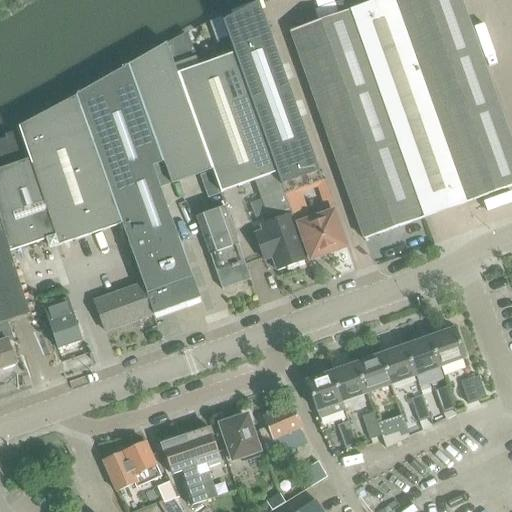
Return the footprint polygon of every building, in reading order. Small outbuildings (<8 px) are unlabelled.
[(386,0),(313,26),(291,34),(365,241),(423,221),(511,188),(511,144),(470,28),(460,0),(386,0)] [(259,4),(222,22),(232,49),(234,55),(246,87),(278,175),(282,186),(285,185),(319,173),(280,64),(270,36),(259,4)] [(167,48),(128,69),(163,165),(164,164),(172,186),(211,172),(192,117),(177,75),(167,48)] [(222,59),(177,75),(192,117),(211,172),(213,171),(222,195),(256,183),(268,219),(271,219),(272,224),(262,228),(264,233),(255,236),(265,262),(273,260),(278,273),(307,262),(292,217),(293,217),(282,186),(278,175),(246,87),(234,55),(222,59)] [(128,69),(76,97),(155,316),(199,300),(152,168),(163,165),(128,69)] [(75,98),(19,128),(21,133),(24,142),(23,142),(59,248),(76,245),(121,229),(104,181),(87,134),(88,133),(75,98)] [(0,221),(10,253),(18,251),(46,241),(48,247),(53,250),(59,248),(23,142),(24,142),(21,133),(6,139),(7,141),(0,143),(0,221)] [(216,187),(205,191),(208,199),(219,195),(216,187)] [(223,292),(251,282),(226,210),(198,220),(223,292)] [(300,227),(312,261),(346,249),(334,215),(300,227)] [(0,347),(4,346),(9,344),(14,343),(12,339),(8,325),(31,318),(10,253),(0,221),(0,347)] [(106,334),(152,317),(142,287),(95,303),(106,334)] [(58,351),(82,343),(68,301),(44,310),(58,351)] [(454,330),(429,339),(440,370),(465,361),(454,330)] [(429,339),(404,348),(415,379),(440,370),(429,339)] [(0,347),(0,372),(17,366),(9,344),(4,346),(0,347)] [(404,348),(380,356),(391,387),(415,379),(404,348)] [(380,356),(356,365),(367,396),(391,387),(380,356)] [(356,365),(332,373),(343,404),(367,396),(356,365)] [(345,411),(343,404),(332,373),(307,382),(320,420),(345,411)] [(468,406),(480,402),(472,380),(460,384),(468,406)] [(444,415),(455,411),(447,389),(436,393),(444,415)] [(419,424),(430,420),(422,398),(411,402),(419,424)] [(395,433),(406,429),(398,406),(387,410),(395,433)] [(279,457),(308,445),(292,407),(263,419),(268,430),(261,433),(266,445),(273,442),(279,457)] [(370,441),(382,437),(374,415),(362,419),(370,441)] [(244,464),(260,459),(247,419),(244,420),(240,417),(234,419),(233,424),(222,427),(229,450),(224,452),(228,462),(241,458),(244,464)] [(346,450),(358,446),(350,424),(338,428),(346,450)] [(187,438),(197,469),(208,502),(218,498),(208,469),(220,465),(219,462),(221,461),(210,431),(207,432),(203,429),(193,433),(191,437),(187,438)] [(172,477),(197,469),(187,438),(177,442),(173,440),(166,442),(164,446),(162,447),(172,477)] [(147,445),(124,455),(131,471),(133,470),(135,474),(133,475),(134,476),(147,470),(148,471),(153,482),(162,478),(147,445)] [(138,489),(153,482),(148,471),(147,470),(134,476),(133,475),(135,474),(133,470),(131,471),(124,455),(104,464),(116,492),(136,484),(138,489)] [(308,487),(326,476),(315,458),(298,469),(308,487)] [(169,483),(157,489),(164,504),(174,500),(176,499),(169,483)] [(279,494),(266,503),(271,511),(284,504),(279,494)] [(164,504),(161,506),(165,511),(181,511),(174,500),(164,504)] [(301,511),(321,511),(316,503),(301,511)]
